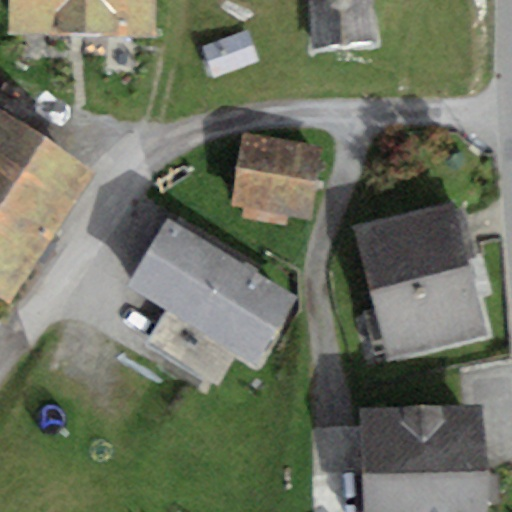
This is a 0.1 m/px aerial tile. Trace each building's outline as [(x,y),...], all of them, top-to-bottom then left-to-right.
[(153,0),(14,0),(14,55),(154,55),(153,0)] [(374,0),(310,0),(314,56),(377,53),(374,0)] [(249,26),(205,44),(220,80),(264,62),(249,26)] [(87,190),(0,133),(0,224),(45,254),(87,190)] [(320,149),(244,139),(234,211),(309,222),(320,149)] [(460,218),(357,248),(392,369),(495,338),(460,218)] [(45,254),(0,224),(0,314),(3,317),(45,254)] [(190,345),(231,276),(165,237),(123,306),(190,345)] [(256,384),(297,315),(231,276),(190,345),(256,384)] [(490,511),(490,421),(364,422),(364,511),(490,511)]
